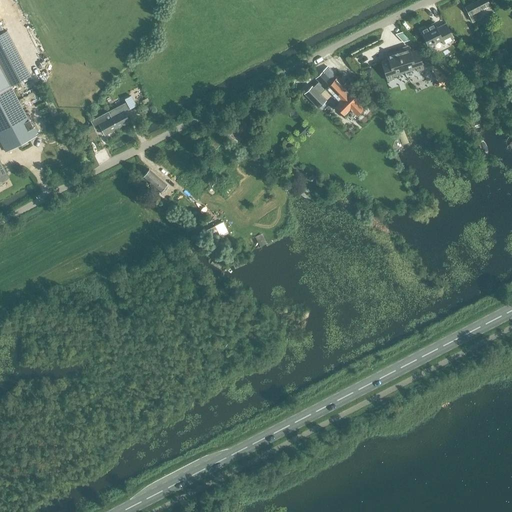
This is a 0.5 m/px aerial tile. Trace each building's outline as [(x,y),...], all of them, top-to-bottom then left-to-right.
[(493,12),(486,0),(479,0),(466,7),(473,22),(493,12)] [(439,32),(434,22),(419,30),(428,46),(441,40),(444,46),(455,41),(448,27),(439,32)] [(7,31),(0,34),(0,64),(11,85),(30,75),(7,31)] [(411,53),(409,47),(397,50),(404,71),(416,67),(417,71),(423,70),(417,51),(411,53)] [(404,71),(397,50),(386,54),(388,60),(382,62),(388,81),(394,79),(393,74),(404,71)] [(318,81),(312,86),(319,93),(324,88),(339,102),(335,106),(344,115),(350,109),(357,116),(365,107),(337,78),(338,77),(328,66),(316,78),(318,81)] [(0,140),(6,151),(36,136),(0,68),(0,140)] [(374,76),(372,68),(366,70),(369,78),(374,76)] [(319,108),(327,100),(319,93),(312,86),(305,94),(319,108)] [(127,103),(109,112),(118,127),(130,121),(124,111),(130,108),(130,109),(137,106),(131,96),(125,99),(127,103)] [(109,112),(92,121),(96,128),(100,126),(105,135),(118,127),(109,112)] [(216,149),(221,144),(210,134),(205,140),(216,149)] [(0,182),(9,178),(0,161),(0,182)] [(167,184),(149,169),(143,177),(153,186),(152,187),(158,192),(159,190),(161,192),(167,184)] [(201,232),(206,244),(228,233),(223,222),(201,232)]
